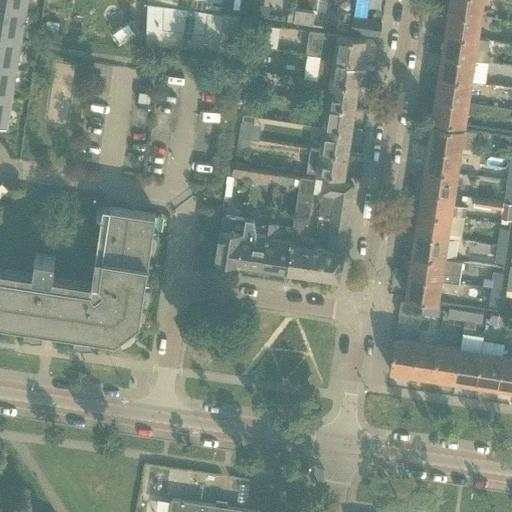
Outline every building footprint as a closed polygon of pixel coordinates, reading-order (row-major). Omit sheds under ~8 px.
[(0,0),(0,7),(25,11),(27,0),(0,0)] [(190,49),(218,53),(224,13),(220,13),(222,0),(148,0),(147,46),(158,47),(158,44),(183,48),(184,45),(190,46),(190,49)] [(449,0),(448,12),(482,17),(484,0),(449,0)] [(0,7),(0,37),(20,41),(25,11),(0,7)] [(295,10),(293,23),(312,26),(314,13),(295,10)] [(448,12),(445,33),(479,38),(482,17),(448,12)] [(241,16),(224,13),(218,53),(235,56),(241,16)] [(337,17),(336,29),(348,30),(349,19),(337,17)] [(352,17),(350,31),(379,35),(381,22),(352,17)] [(255,30),(253,46),(258,47),(264,47),(265,48),(266,43),(268,25),(256,23),(255,29),(255,30)] [(279,26),(268,25),(266,43),(276,45),(279,26)] [(309,30),(306,54),(307,54),(321,56),(361,62),(365,38),(332,33),(324,32),(312,31),(310,30),(309,30)] [(445,33),(442,54),(476,60),(487,61),(490,40),(479,38),(445,33)] [(0,37),(0,67),(16,70),(20,41),(0,37)] [(252,50),(250,61),(261,63),(263,54),(263,52),(264,47),(258,47),(253,46),(252,46),(252,50)] [(361,62),(321,56),(307,54),(303,77),(317,79),(358,85),(361,62)] [(442,54),(439,76),(473,81),(476,60),(442,54)] [(0,67),(0,97),(11,100),(16,70),(0,67)] [(249,69),(246,92),(257,94),(260,71),(249,69)] [(439,76),(435,97),(470,102),(473,81),(439,76)] [(314,102),(327,104),(355,108),(358,85),(317,79),(314,102)] [(244,106),(244,108),(253,109),(254,109),(255,109),(255,108),(256,105),(257,94),(246,92),(244,106)] [(0,97),(0,127),(6,129),(11,100),(0,97)] [(470,102),(435,97),(432,120),(466,125),(470,102)] [(327,104),(323,127),(351,131),(355,108),(327,104)] [(241,122),(239,138),(250,140),(253,124),(241,122)] [(431,124),(428,147),(462,152),(471,153),(472,146),(472,142),(474,131),(465,129),(451,127),(431,124)] [(323,127),(320,150),(348,154),(351,131),(323,127)] [(239,138),(237,153),(248,155),(248,152),(250,140),(239,138)] [(428,147),(425,168),(458,173),(462,152),(428,147)] [(348,154),(320,150),(309,148),(306,170),(344,176),(348,154)] [(228,162),(224,195),(225,195),(230,196),(233,177),(251,179),(252,175),(252,172),(253,171),(253,169),(249,168),(249,165),(240,164),(229,162),(228,162)] [(425,168),(421,189),(455,194),(458,174),(466,175),(466,174),(425,168)] [(252,175),(251,179),(271,182),(272,173),(272,172),(253,169),(253,171),(252,172),(252,175)] [(276,176),(275,183),(293,186),(295,176),(276,173),(276,176)] [(300,180),(294,222),(308,224),(314,182),(300,180)] [(321,195),(318,216),(323,217),(323,214),(332,215),(333,213),(348,215),(353,184),(333,181),(323,180),(321,195)] [(511,185),(506,185),(503,202),(511,202),(511,185)] [(421,189),(418,211),(452,216),(465,218),(467,208),(453,206),(455,194),(421,189)] [(475,197),(473,205),(485,207),(502,209),(503,202),(475,197)] [(511,202),(503,202),(501,219),(510,220),(511,220),(511,211),(511,202)] [(0,320),(115,338),(139,320),(156,213),(110,206),(98,289),(51,282),(55,256),(35,253),(31,279),(0,274),(0,320)] [(418,211),(415,232),(449,237),(452,216),(418,211)] [(313,246),(309,275),(339,280),(344,252),(343,252),(348,215),(333,213),(332,215),(327,248),(313,246)] [(221,215),(214,260),(215,261),(237,264),(245,218),(235,217),(223,215),(221,215)] [(245,218),(237,264),(238,264),(262,268),(269,222),(256,225),(255,225),(253,218),(245,217),(245,218)] [(269,222),(262,268),(285,271),(290,242),(289,242),(290,238),(280,236),(282,224),(269,221),(269,222)] [(290,242),(285,271),(309,275),(313,246),(314,240),(301,238),(303,224),(294,222),(291,242),(290,242)] [(500,228),(497,244),(507,246),(509,229),(500,228)] [(415,232),(412,253),(446,258),(448,240),(449,238),(449,237),(415,232)] [(497,244),(495,262),(503,263),(504,263),(507,246),(497,244)] [(412,253),(409,275),(441,280),(461,283),(464,262),(446,258),(412,253)] [(493,271),(491,287),(501,289),(503,273),(493,271)] [(441,280),(409,275),(405,297),(438,302),(441,280)] [(501,289),(491,287),(488,305),(498,306),(501,289)] [(399,315),(420,318),(422,304),(401,300),(399,315)] [(422,304),(421,313),(438,316),(439,313),(439,310),(440,306),(422,304)] [(448,312),(447,318),(464,320),(465,311),(449,308),(448,312)] [(464,320),(462,329),(474,331),(475,324),(480,325),(482,313),(465,311),(464,320)] [(490,314),(489,324),(506,327),(508,317),(490,314)] [(390,371),(412,375),(417,341),(395,338),(390,371)] [(412,375),(433,378),(438,345),(417,341),(412,375)] [(481,351),(476,384),(497,387),(502,354),(504,344),(482,341),(481,351)] [(433,378),(454,381),(459,348),(438,345),(433,378)] [(454,381),(476,384),(481,351),(459,348),(454,381)] [(497,387),(511,389),(511,355),(502,354),(497,387)] [(172,498),(170,511),(256,511),(257,511),(172,498)]
